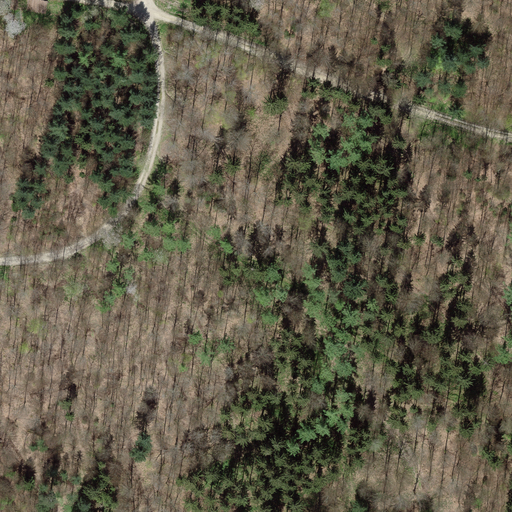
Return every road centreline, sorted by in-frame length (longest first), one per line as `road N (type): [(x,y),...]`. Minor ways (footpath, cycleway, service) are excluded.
road 1 (track): [(511,136),(229,37),(71,0)]
road 2 (track): [(147,0),(160,111),(139,189),(84,243),(0,260)]
